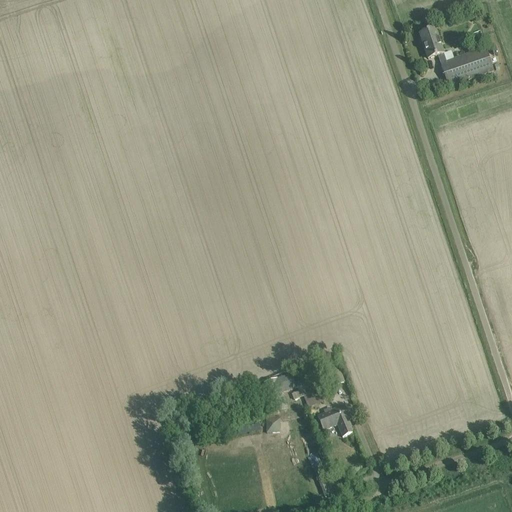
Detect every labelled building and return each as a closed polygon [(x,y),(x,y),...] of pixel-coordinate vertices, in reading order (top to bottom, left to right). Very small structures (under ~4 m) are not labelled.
[(448,88),(458,84),(494,72),(486,49),(447,63),(435,30),(429,32),(420,35),(428,60),(438,57),(448,88)] [(329,377),(334,388),(344,384),(340,372),(329,377)] [(304,398),(308,408),(323,401),(319,391),(311,395),(305,380),(296,384),(299,392),(292,395),(295,401),(304,398)] [(343,438),(345,437),(354,433),(349,421),(351,420),(345,406),(335,410),(329,412),(328,410),(324,412),(325,414),(317,417),(323,431),(337,426),(343,438)] [(266,420),(267,434),(280,434),(279,416),(268,417),(268,420),(266,420)]
